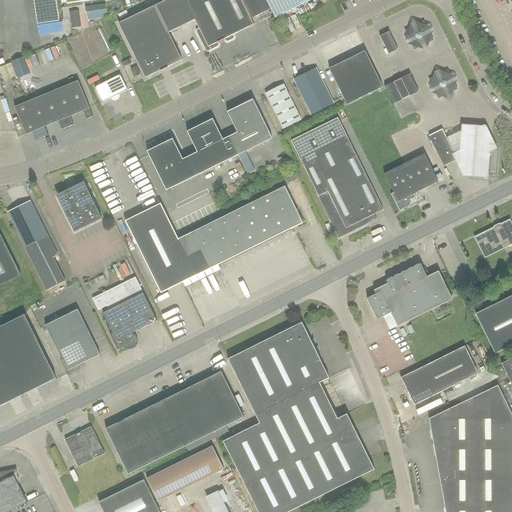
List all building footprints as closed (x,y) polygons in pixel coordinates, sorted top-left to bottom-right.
[(56,0),(34,0),(38,25),(60,21),(56,0)] [(185,0),(167,0),(119,24),(146,78),(182,60),(169,33),(195,20),(185,0)] [(185,0),(195,20),(199,29),(198,30),(197,30),(197,31),(196,31),(196,32),(197,32),(206,51),(207,52),(208,52),(210,51),(218,47),(219,46),(219,45),(219,44),(218,42),(224,39),(225,41),(226,42),(227,42),(228,42),(233,40),(234,39),(234,38),(234,37),(233,35),(254,25),(251,19),(241,0),(185,0)] [(241,0),(251,19),(271,9),(275,18),(311,0),(241,0)] [(98,18),(108,16),(106,6),(96,8),(98,18)] [(72,28),(80,27),(78,11),(70,12),(72,28)] [(423,37),(421,31),(415,34),(418,40),(423,37)] [(380,37),(386,49),(383,50),(386,55),(388,54),(389,55),(398,50),(389,32),(380,37)] [(383,87),(365,51),(329,69),(347,105),(383,87)] [(30,73),(23,56),(11,61),(17,75),(18,78),(30,73)] [(135,77),(140,74),(136,65),(131,68),(135,77)] [(316,69),(294,79),(312,115),(334,104),(316,69)] [(410,74),(401,79),(385,87),(394,105),(419,92),(410,74)] [(95,88),(103,103),(112,98),(113,100),(115,101),(118,99),(119,97),(119,95),(128,90),(120,75),(95,88)] [(448,86),(445,80),(439,83),(442,89),(448,86)] [(78,81),(65,86),(77,114),(83,111),(87,120),(93,117),(90,108),(89,108),(78,81)] [(301,120),(284,84),(266,94),(283,129),(301,120)] [(77,114),(65,86),(53,92),(68,128),(74,125),(70,117),(77,114)] [(68,128),(53,92),(40,97),(51,124),(58,122),(62,130),(68,128)] [(51,124),(40,97),(28,102),(42,138),(49,136),(45,127),(51,124)] [(272,139),(253,100),(252,103),(231,113),(227,112),(237,133),(227,138),(236,157),(272,139)] [(42,138),(28,102),(15,107),(26,135),(33,132),(36,141),(42,138)] [(383,210),(356,155),(338,118),(291,141),(339,238),(376,219),(374,215),(383,210)] [(236,157),(227,138),(223,140),(213,119),(212,123),(191,133),(187,132),(197,153),(190,156),(199,175),(236,157)] [(460,135),(448,141),(457,160),(454,162),(464,181),(488,183),(490,157),(498,154),(487,130),(461,129),(460,135)] [(454,162),(457,160),(448,141),(442,130),(429,136),(444,167),(454,162)] [(183,160),(173,139),(172,143),(151,153),(147,152),(157,172),(183,160)] [(414,194),(438,182),(425,154),(384,174),(394,193),(391,194),(399,211),(409,207),(409,206),(411,200),(416,197),(414,194)] [(190,156),(183,160),(157,172),(166,191),(199,175),(190,156)] [(102,219),(84,182),(73,188),(73,190),(59,195),(64,212),(74,233),(102,219)] [(162,205),(126,223),(161,294),(197,276),(209,270),(303,223),(285,187),(178,239),(162,205)] [(31,201),(7,213),(46,292),(66,282),(53,257),(57,255),(31,201)] [(485,258),(511,244),(511,224),(510,220),(474,237),(485,258)] [(0,286),(21,276),(0,233),(0,286)] [(127,275),(131,273),(126,262),(121,265),(127,275)] [(391,313),(398,326),(452,300),(438,272),(427,277),(421,264),(386,281),(388,285),(376,291),(377,294),(367,299),(378,320),(391,313)] [(118,351),(126,347),(127,349),(137,344),(134,337),(135,337),(133,333),(157,321),(135,277),(92,299),(98,311),(107,306),(109,310),(103,314),(112,333),(110,334),(118,351)] [(511,296),(476,315),(495,354),(511,345),(511,296)] [(78,365),(100,355),(78,310),(46,325),(63,360),(61,361),(68,375),(80,369),(78,365)] [(0,406),(56,379),(25,315),(0,327),(0,406)] [(320,383),(329,378),(302,323),(228,359),(260,424),(223,442),(257,511),(289,511),(375,470),(347,414),(338,419),(320,383)] [(414,405),(478,374),(465,346),(401,378),(414,405)] [(511,385),(511,358),(501,364),(511,385)] [(221,372),(192,386),(215,432),(244,418),(221,372)] [(445,511),(511,511),(511,414),(498,385),(429,419),(445,511)] [(215,432),(192,386),(164,401),(186,446),(215,432)] [(186,446),(164,401),(135,415),(157,460),(186,446)] [(157,460),(135,415),(106,429),(128,475),(157,460)] [(78,467),(105,454),(92,426),(65,440),(78,467)] [(212,446),(147,479),(158,502),(224,469),(212,446)] [(0,511),(8,511),(27,503),(19,485),(17,476),(16,470),(0,472),(0,511)] [(159,511),(144,480),(99,502),(103,511),(159,511)] [(209,496),(217,511),(228,511),(218,491),(209,496)]
